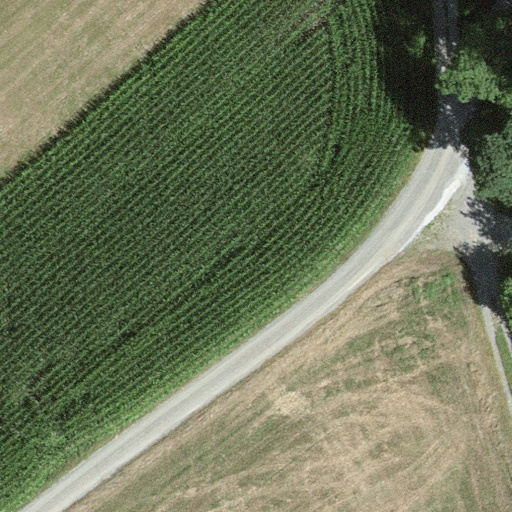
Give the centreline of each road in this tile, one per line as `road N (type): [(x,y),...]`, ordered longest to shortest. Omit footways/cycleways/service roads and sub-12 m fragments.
road 1 (track): [(47,511),(448,199),(445,101),(511,12)]
road 2 (track): [(511,385),(448,199),(511,221)]
